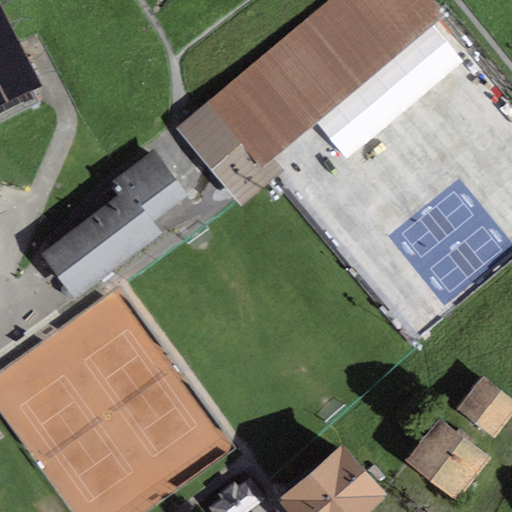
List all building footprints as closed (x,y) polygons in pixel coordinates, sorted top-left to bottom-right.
[(441,6),(436,0),(333,0),(181,127),(229,184),(441,6)] [(0,97),(38,78),(0,4),(0,97)] [(182,191),(153,154),(116,182),(125,194),(48,252),(76,289),(155,229),(147,218),(182,191)] [(13,299),(0,273),(0,320),(5,318),(7,320),(9,319),(13,299)] [(511,404),(482,380),(463,404),(494,429),(511,406),(511,404)] [(442,424),(418,457),(455,487),(480,453),(466,443),(470,437),(460,430),(456,435),(442,424)] [(302,511),(352,511),(378,490),(343,450),(297,489),(307,501),(299,508),(302,511)] [(218,511),(238,511),(261,496),(250,480),(214,506),(218,511)]
